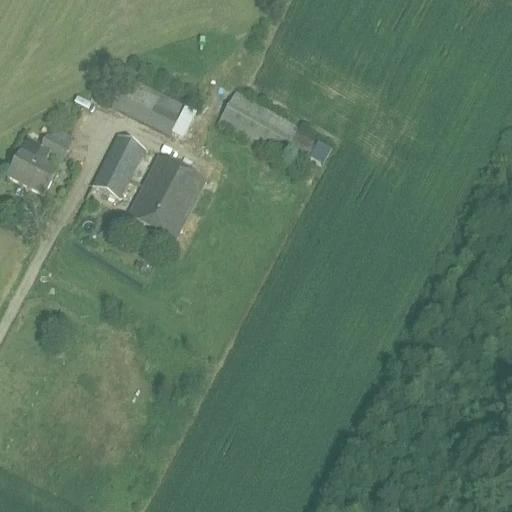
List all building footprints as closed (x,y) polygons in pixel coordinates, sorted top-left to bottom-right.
[(163,114),(170,101),(126,79),(112,109),(170,138),(172,135),(180,139),(187,126),(163,114)] [(282,161),(284,158),(304,169),(308,163),(323,170),(331,154),(297,135),(299,131),(236,96),(219,126),(282,161)] [(27,147),(36,151),(43,137),(34,132),(27,147)] [(69,152),(52,143),(46,140),(40,152),(63,163),(69,152)] [(145,153),(118,140),(93,190),(120,204),(145,153)] [(21,154),(8,180),(45,199),(58,172),(21,154)] [(205,185),(158,161),(128,222),(174,246),(205,185)]
